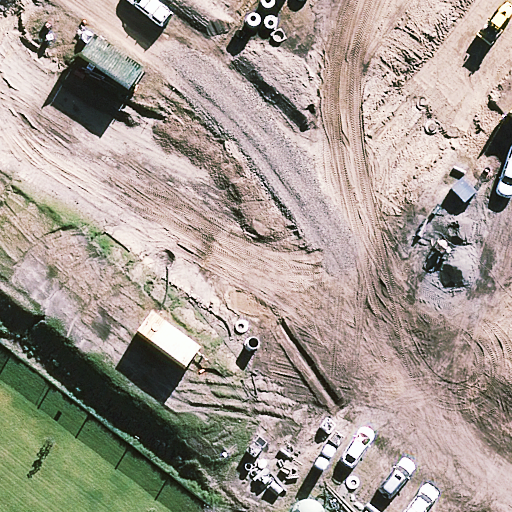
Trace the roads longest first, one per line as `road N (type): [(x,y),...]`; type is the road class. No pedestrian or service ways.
road 1 (residential): [(283,263),(313,255),(336,234),(511,13)]
road 2 (residential): [(0,77),(205,238),(283,263)]
road 3 (residential): [(283,263),(312,332),(374,408),(482,511)]
